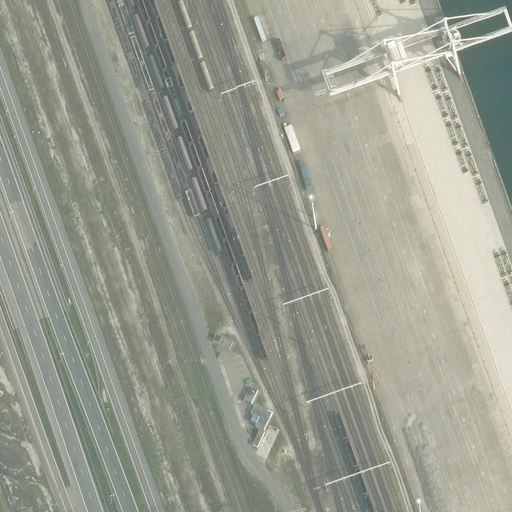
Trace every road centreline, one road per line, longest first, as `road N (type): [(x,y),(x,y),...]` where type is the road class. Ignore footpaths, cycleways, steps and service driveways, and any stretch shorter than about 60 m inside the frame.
road 1 (track): [(230,0),(410,511)]
road 2 (trunk): [(153,511),(0,79)]
road 3 (trunk): [(128,511),(0,159)]
road 4 (trunk): [(0,240),(94,511)]
road 5 (trunk): [(0,317),(69,511)]
